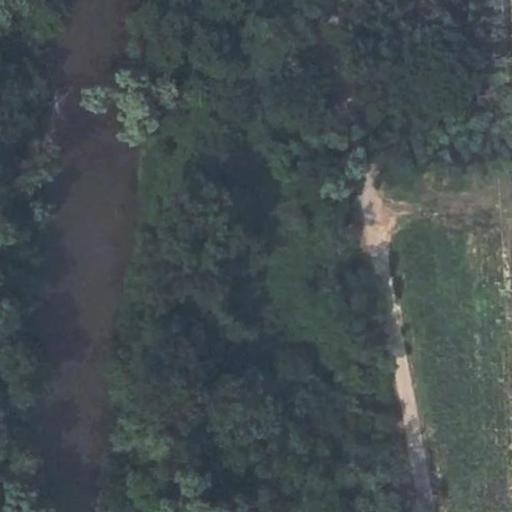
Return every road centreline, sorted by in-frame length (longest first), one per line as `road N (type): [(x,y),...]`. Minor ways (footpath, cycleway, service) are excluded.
road 1 (track): [(260,511),(286,440),(270,416),(265,244),(275,201),(266,76),(279,44),(244,0)]
road 2 (unclassified): [(329,0),(430,511)]
